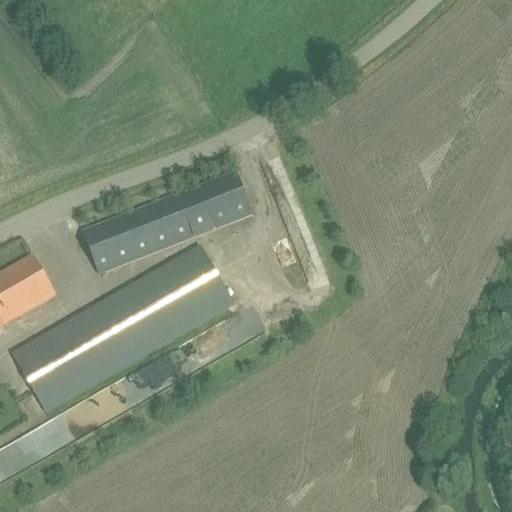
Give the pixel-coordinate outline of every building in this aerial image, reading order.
[(100,276),(254,216),(237,172),(83,232),(100,276)] [(46,413),(234,305),(201,247),(13,355),(46,413)] [(2,327),(56,297),(34,256),(0,275),(0,333),(4,331),(2,327)] [(310,279),(317,291),(341,278),(334,265),(310,279)] [(180,377),(234,352),(225,332),(171,357),(180,377)] [(166,366),(135,380),(145,404),(176,390),(166,366)]
